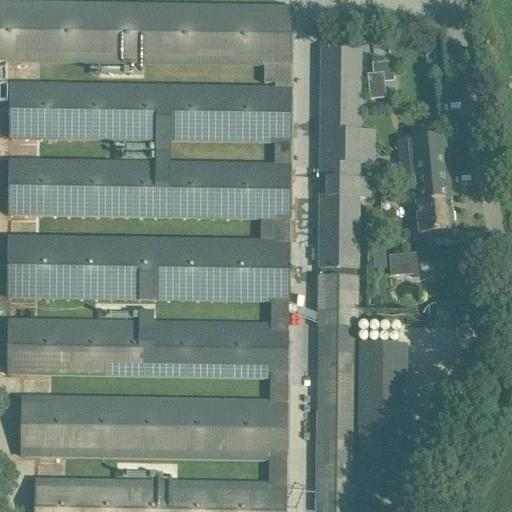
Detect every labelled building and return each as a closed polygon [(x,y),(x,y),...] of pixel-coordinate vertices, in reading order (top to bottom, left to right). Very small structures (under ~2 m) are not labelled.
[(0,6),(0,62),(265,65),(265,83),(276,83),(276,90),(292,91),(293,9),(0,6)] [(320,131),(319,270),(322,270),(357,270),(359,270),(360,198),(375,198),(375,179),(360,179),(360,164),(375,164),(376,131),(361,131),(361,49),(322,48),(320,131)] [(390,97),(388,82),(397,80),(395,60),(370,63),(374,99),(390,97)] [(12,86),(10,139),(51,140),(259,143),(276,143),(275,167),(291,168),(292,91),(276,90),(52,87),(12,86)] [(421,235),(434,234),(453,232),(444,138),(412,141),(421,235)] [(10,162),(8,217),(50,216),(262,220),(261,244),(290,244),(291,168),(275,167),(259,167),(51,164),(10,162)] [(8,239),(7,299),(50,299),(272,302),(271,322),(290,322),(290,303),(290,244),(261,244),(50,240),(8,239)] [(417,253),(390,255),(391,275),(415,274),(416,278),(419,277),(419,273),(417,253)] [(316,511),(354,511),(355,484),(359,346),(359,277),(357,277),(357,270),(322,270),(322,278),(319,277),(317,446),(316,511)] [(8,319),(8,375),(271,379),(270,403),(288,403),(288,380),(290,380),(290,322),(271,322),(8,319)] [(355,484),(354,511),(382,511),(383,485),(406,485),(406,450),(407,347),(359,346),(355,484)] [(22,398),(21,460),(270,464),(269,485),(287,485),(288,403),(270,403),(22,398)] [(37,481),(36,511),(286,511),(287,485),(269,485),(37,481)]
